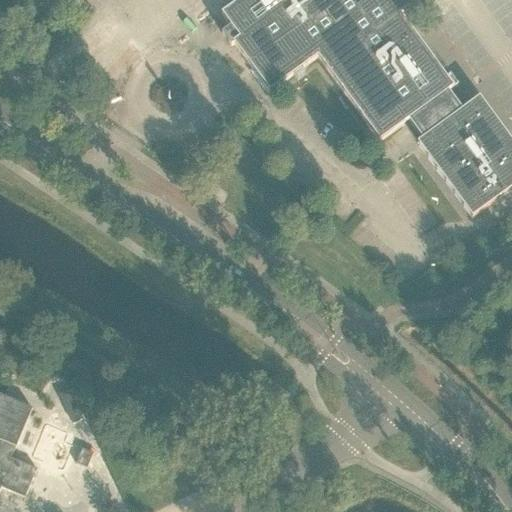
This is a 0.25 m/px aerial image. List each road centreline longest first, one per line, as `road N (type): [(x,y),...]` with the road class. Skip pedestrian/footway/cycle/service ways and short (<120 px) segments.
road 1 (secondary): [(0,119),(250,290)]
road 2 (residential): [(202,511),(339,442),(380,406)]
road 3 (secondary): [(397,390),(301,313),(250,290)]
road 4 (secondary): [(250,290),(254,302),(380,406)]
road 5 (secondary): [(511,511),(484,471),(397,390)]
road 6 (secondary): [(380,406),(497,511)]
